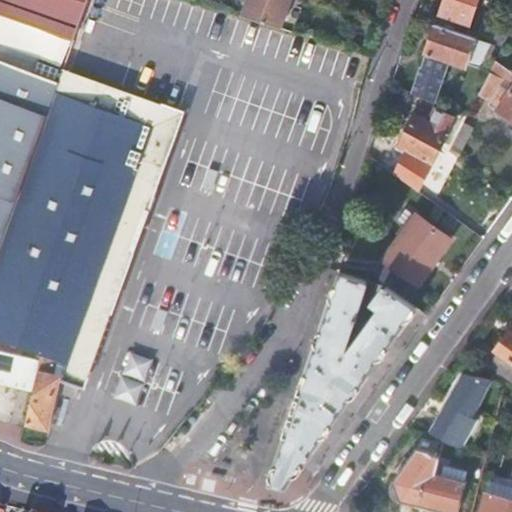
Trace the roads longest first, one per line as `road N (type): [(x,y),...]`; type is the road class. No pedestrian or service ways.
road 1 (residential): [(144,499),(305,301),(407,0)]
road 2 (residential): [(511,243),(316,511)]
road 3 (secondary): [(0,466),(144,499)]
